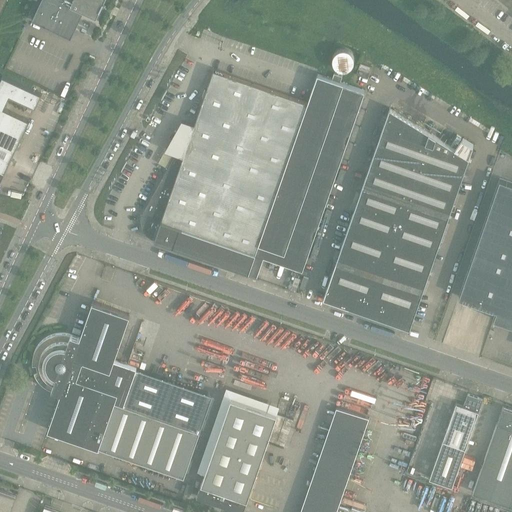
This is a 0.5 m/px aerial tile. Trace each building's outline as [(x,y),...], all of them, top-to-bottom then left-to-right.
[(41,0),(40,1),(32,19),(71,38),(75,30),(84,11),(96,17),(104,0),(41,0)] [(511,0),(501,0),(511,8),(511,0)] [(355,60),(356,57),(355,54),(354,51),(352,48),(349,47),(345,46),(342,47),(339,48),(337,50),(336,53),(335,56),(335,60),(337,62),(339,65),(342,66),(345,67),(348,66),(351,65),(353,63),(355,60)] [(306,260),(365,90),(341,82),(343,76),(334,73),(332,79),(318,74),(308,102),(214,70),(194,126),(188,124),(188,122),(171,152),(172,153),(173,151),(176,152),(144,210),(143,212),(142,214),(142,216),(141,217),(141,218),(141,220),(141,223),(141,224),(142,226),(142,228),(143,229),(143,230),(144,232),(146,233),(147,235),(148,236),(149,237),(151,238),(153,239),(249,273),(259,244),(306,260)] [(0,182),(5,172),(29,120),(4,108),(10,95),(35,107),(42,94),(2,75),(0,80),(0,182)] [(323,298),(410,328),(469,157),(390,108),(323,298)] [(355,179),(351,191),(357,193),(360,181),(355,179)] [(511,183),(500,179),(459,297),(497,310),(493,319),(511,325),(511,183)] [(343,214),(339,226),(344,228),(348,216),(343,214)] [(331,249),(327,260),(332,262),(336,251),(331,249)] [(318,284),(315,295),(320,297),(324,286),(318,284)] [(124,405),(137,368),(114,360),(130,315),(92,302),(82,331),(80,338),(71,335),(68,334),(64,334),(61,334),(58,334),(55,334),(52,335),(49,337),(46,338),(43,340),(41,342),(39,344),(37,347),(35,350),(34,353),(33,356),(33,359),(32,362),(33,366),(29,366),(30,370),(31,375),(34,373),(35,376),(37,378),(38,381),(40,383),(42,385),(44,386),(47,388),(48,389),(49,389),(52,390),(60,394),(48,430),(180,476),(196,430),(124,405)] [(311,338),(301,366),(358,387),(368,358),(311,338)] [(456,402),(429,480),(451,488),(483,399),(468,394),(464,405),(456,402)] [(241,511),(242,511),(277,414),(231,397),(197,496),(241,511)] [(511,505),(511,409),(503,406),(473,492),(511,505)] [(335,511),(369,417),(339,407),(302,511),(335,511)] [(187,484),(184,493),(190,495),(193,486),(187,484)] [(10,511),(16,496),(0,490),(0,511),(10,511)]
